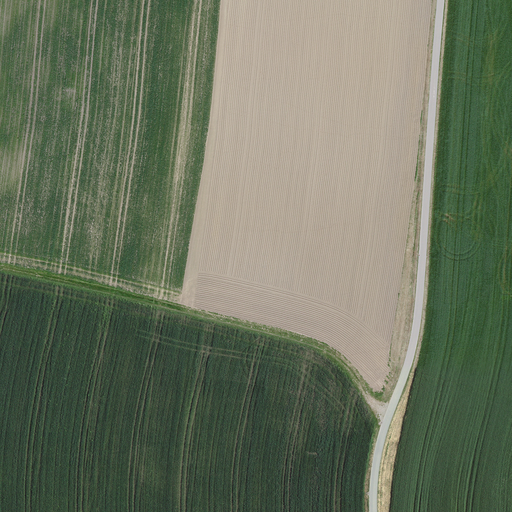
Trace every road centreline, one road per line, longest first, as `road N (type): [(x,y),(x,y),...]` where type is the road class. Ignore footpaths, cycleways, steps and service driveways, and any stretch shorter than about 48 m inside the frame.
road 1 (unclassified): [(374,511),(380,441),(417,321),(440,0)]
road 2 (track): [(0,265),(312,343),(341,361),(388,417)]
